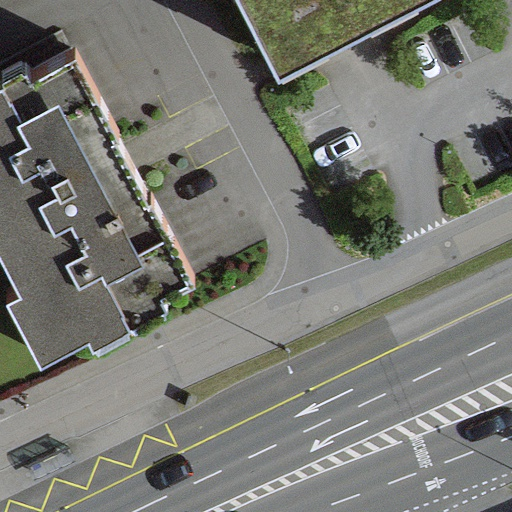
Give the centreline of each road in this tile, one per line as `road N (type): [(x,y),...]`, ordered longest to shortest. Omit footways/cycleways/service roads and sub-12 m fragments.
road 1 (primary): [(511,335),(144,511)]
road 2 (residential): [(0,448),(334,297)]
road 3 (residential): [(185,0),(334,297)]
road 4 (residential): [(334,297),(511,216)]
road 5 (primary): [(333,511),(511,438)]
